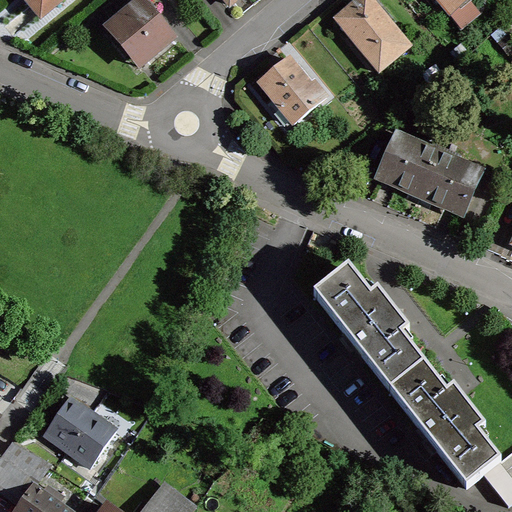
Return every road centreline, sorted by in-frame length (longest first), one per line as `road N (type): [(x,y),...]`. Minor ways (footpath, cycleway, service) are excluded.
road 1 (residential): [(511,288),(302,193),(186,123)]
road 2 (residential): [(186,123),(138,121),(0,62)]
road 3 (residential): [(294,0),(211,74),(186,123)]
